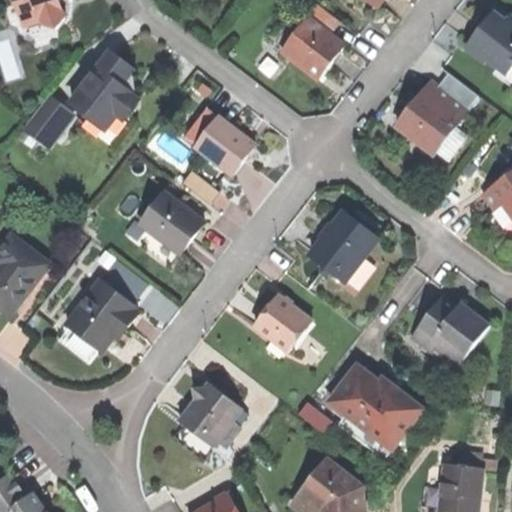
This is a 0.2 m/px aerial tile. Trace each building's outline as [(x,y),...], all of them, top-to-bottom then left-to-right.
[(14,0),(22,23),(40,17),(43,26),(57,27),(64,16),(58,0),(14,0)] [(483,30),(471,45),(510,74),(511,71),(511,17),(508,23),(495,14),(483,30)] [(309,15),(284,49),(311,69),(315,64),(324,71),(334,59),(346,43),(309,15)] [(101,78),(80,106),(105,125),(117,109),(122,113),(129,113),(136,103),(135,96),(127,90),(126,74),(132,67),(121,59),(110,51),(94,73),(101,78)] [(320,76),(324,71),(315,64),(311,69),(320,76)] [(415,109),(401,126),(440,156),(473,113),(438,87),(430,98),(425,95),(415,109)] [(49,93),(24,124),(48,143),(73,111),(49,93)] [(184,134),(197,143),(220,114),(207,104),(184,134)] [(220,114),(197,143),(234,171),(257,142),(234,125),(220,114)] [(193,167),(183,179),(210,201),(220,188),(193,167)] [(511,177),(488,194),(499,210),(508,204),(511,210),(511,177)] [(164,187),(140,219),(147,224),(182,251),(195,235),(206,220),(164,187)] [(332,236),(316,256),(327,265),(339,274),(349,282),(382,241),(348,215),(332,236)] [(172,264),(182,251),(147,224),(137,237),(172,264)] [(0,261),(0,262),(0,261),(0,304),(11,313),(44,271),(39,267),(45,258),(12,233),(0,248),(0,261)] [(51,262),(45,258),(39,267),(44,271),(51,262)] [(334,280),(339,274),(327,265),(326,273),(334,280)] [(101,278),(68,321),(104,349),(116,334),(125,321),(132,321),(140,311),(134,306),(136,305),(101,278)] [(258,327),(293,354),(317,324),(282,297),(270,312),(258,327)] [(446,297),(415,338),(447,362),(453,354),(466,363),(494,326),(475,312),(471,316),(459,307),(446,297)] [(462,303),(459,307),(471,316),(475,312),(468,307),(462,303)] [(125,330),(132,321),(125,321),(116,334),(120,336),(125,330)] [(378,382),(360,368),(334,402),(350,415),(397,450),(426,411),(407,397),(404,401),(378,382)] [(193,410),(184,422),(218,448),(222,443),(230,448),(245,428),(238,423),(247,411),(229,398),(226,403),(217,397),(217,388),(212,384),(209,388),(198,390),(199,402),(193,410)] [(308,401),(298,413),(323,432),(332,420),(308,401)] [(388,461),(397,450),(350,415),(342,426),(388,461)] [(331,464),(305,497),(324,511),(323,511),(367,511),(366,488),(331,464)] [(482,511),(486,471),(448,468),(444,511),(482,511)] [(11,471),(0,477),(0,511),(48,511),(47,509),(35,489),(25,495),(11,471)] [(242,511),(233,495),(203,511),(242,511)] [(303,511),(323,511),(324,511),(305,497),(297,507),(303,511)]
